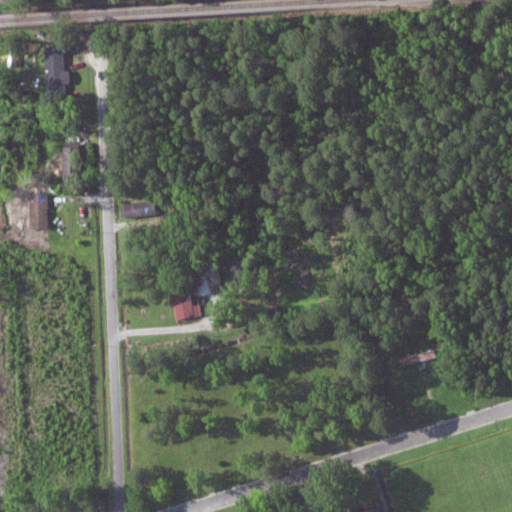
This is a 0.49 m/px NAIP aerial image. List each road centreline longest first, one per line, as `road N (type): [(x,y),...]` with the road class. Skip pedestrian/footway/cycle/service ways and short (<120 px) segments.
road 1 (residential): [(119,511),(104,49)]
road 2 (residential): [(511,407),(175,511)]
